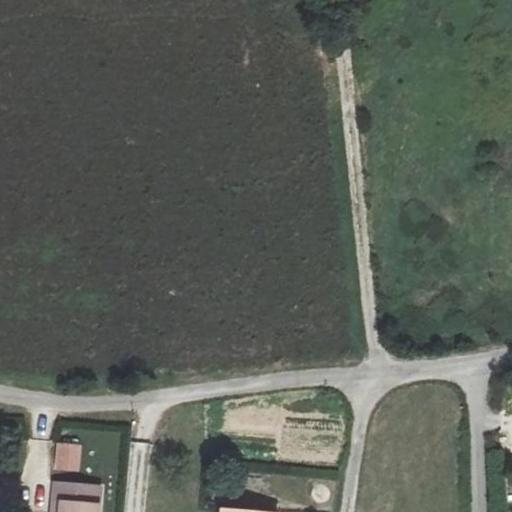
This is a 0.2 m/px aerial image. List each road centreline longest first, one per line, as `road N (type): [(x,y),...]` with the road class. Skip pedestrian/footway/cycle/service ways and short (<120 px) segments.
road 1 (track): [(378,376),(340,0)]
road 2 (unclassified): [(365,378),(299,379),(152,402),(49,402),(0,393)]
road 3 (unclassified): [(476,366),(479,511)]
road 4 (residential): [(348,511),(365,378)]
